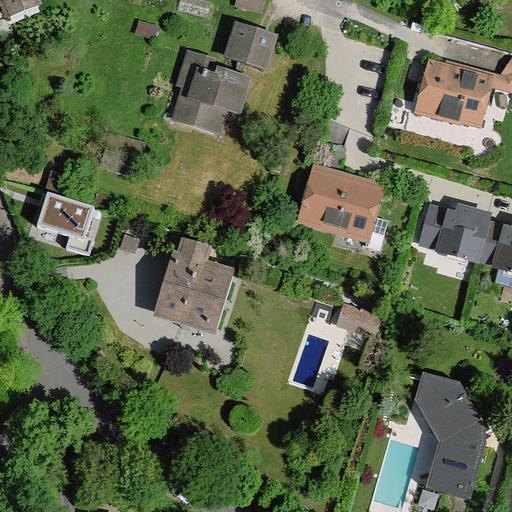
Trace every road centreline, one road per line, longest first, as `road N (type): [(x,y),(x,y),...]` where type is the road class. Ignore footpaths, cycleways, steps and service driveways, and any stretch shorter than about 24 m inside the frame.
road 1 (residential): [(218,511),(59,381)]
road 2 (residential): [(59,381),(0,244)]
